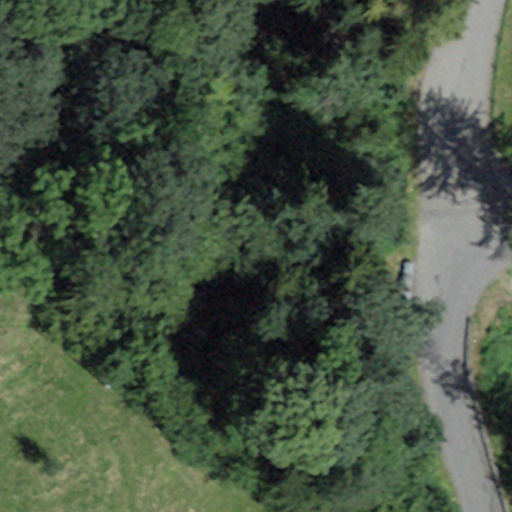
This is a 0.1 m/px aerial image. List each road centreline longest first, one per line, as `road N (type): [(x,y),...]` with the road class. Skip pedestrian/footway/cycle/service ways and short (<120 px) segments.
road 1 (residential): [(482,0),(463,56),(511,157)]
road 2 (unclassified): [(511,368),(496,277),(511,250)]
